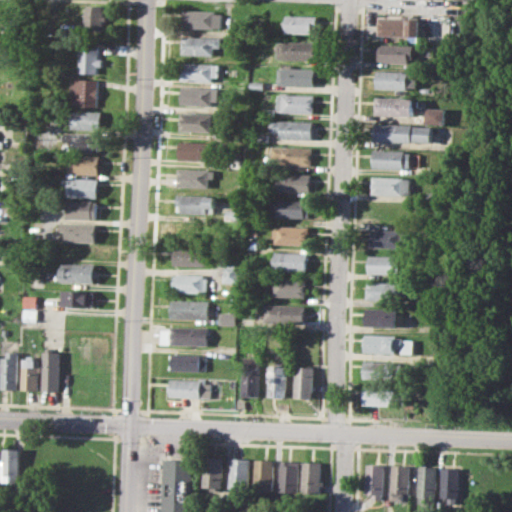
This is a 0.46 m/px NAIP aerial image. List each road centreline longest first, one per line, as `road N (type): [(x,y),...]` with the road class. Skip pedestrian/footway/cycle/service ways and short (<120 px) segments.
road 1 (residential): [(350,0),(335,434)]
road 2 (secondary): [(146,0),(131,424)]
road 3 (residential): [(131,424),(511,440)]
road 4 (secondary): [(0,418),(131,424)]
